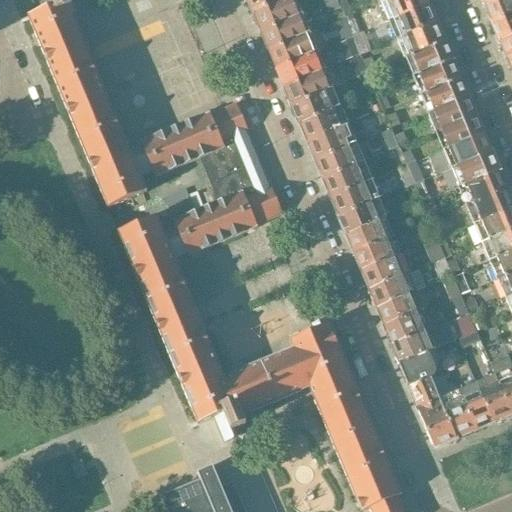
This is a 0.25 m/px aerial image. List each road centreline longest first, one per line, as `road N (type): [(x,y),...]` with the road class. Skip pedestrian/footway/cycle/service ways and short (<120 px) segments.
road 1 (residential): [(432,511),(222,0)]
road 2 (residential): [(455,0),(511,135)]
